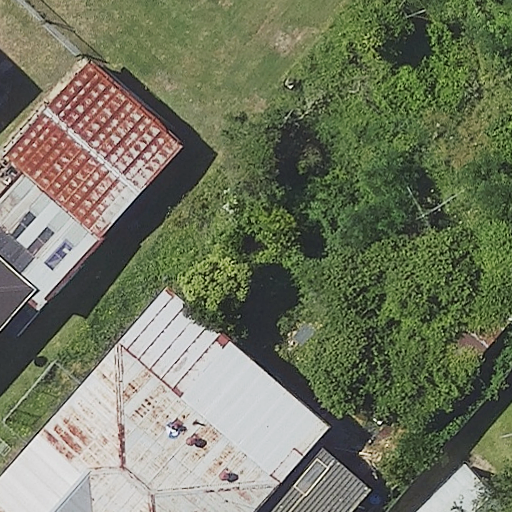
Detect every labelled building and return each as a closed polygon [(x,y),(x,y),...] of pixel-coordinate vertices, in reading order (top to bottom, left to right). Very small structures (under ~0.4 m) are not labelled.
[(191,137),(96,56),(10,156),(104,237),(191,137)] [(0,70),(0,87),(8,79),(0,70)] [(0,331),(43,283),(0,246),(0,331)] [(336,421),(174,281),(0,481),(0,511),(257,511),(321,437),(336,421)] [(321,437),(257,511),(352,511),(377,483),(321,437)] [(511,511),(511,501),(473,461),(419,511),(511,511)]
